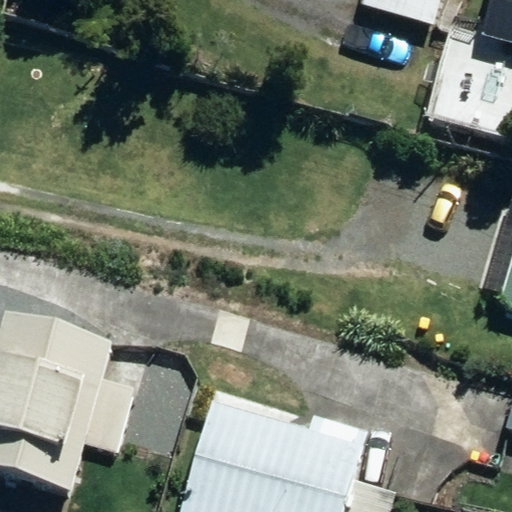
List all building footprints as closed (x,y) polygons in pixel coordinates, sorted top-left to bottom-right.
[(367,0),(363,16),(431,35),(439,0),(367,0)] [(511,0),(497,0),(485,52),(511,58),(511,0)] [(509,89),(442,74),(429,132),(496,147),(509,89)] [(511,264),(498,317),(511,320),(511,264)] [(0,348),(0,488),(67,508),(83,454),(109,462),(127,401),(102,393),(112,360),(6,328),(0,348)] [(181,511),(348,511),(362,467),(210,419),(181,511)]
